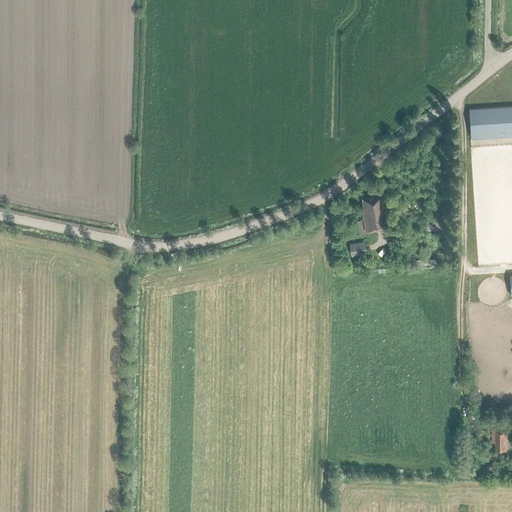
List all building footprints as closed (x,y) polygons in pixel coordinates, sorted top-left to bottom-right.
[(511,136),(511,106),(469,109),(470,130),(471,139),(511,136)] [(383,207),(381,196),(362,199),(363,210),(362,211),(365,232),(389,228),(385,206),(383,207)] [(363,233),(361,220),(352,221),(354,234),(363,233)] [(425,231),(440,231),(440,221),(425,221),(425,231)] [(350,247),(351,256),(366,254),(364,245),(350,247)] [(492,430),(492,443),(495,443),(495,450),(506,450),(506,430),(492,430)] [(483,476),(494,477),(494,466),(484,466),(483,476)]
